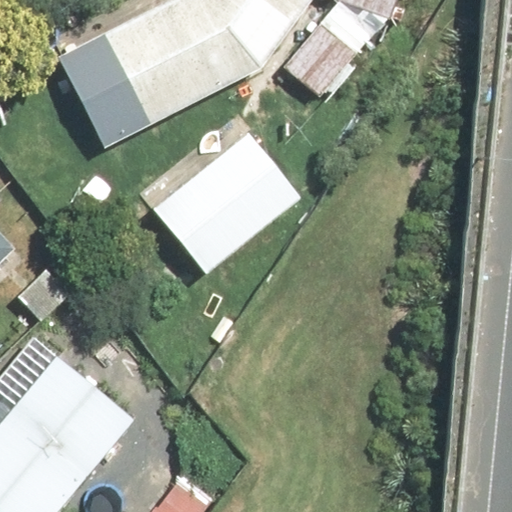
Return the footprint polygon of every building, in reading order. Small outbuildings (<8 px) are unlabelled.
[(147,0),(79,42),(127,119),(307,9),(301,0),(147,0)] [(413,0),(349,0),(405,22),(413,0)] [(380,40),(340,6),(283,72),(322,107),(380,40)] [(251,134),(155,208),(206,276),(303,202),(251,134)] [(0,511),(50,511),(119,420),(37,359),(0,408),(0,511)] [(209,511),(216,503),(180,476),(152,511),(209,511)]
